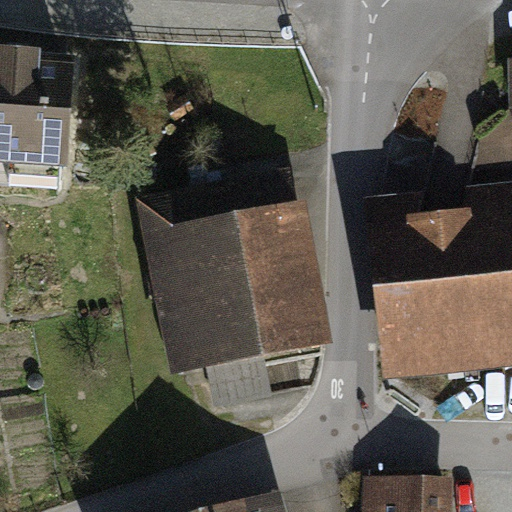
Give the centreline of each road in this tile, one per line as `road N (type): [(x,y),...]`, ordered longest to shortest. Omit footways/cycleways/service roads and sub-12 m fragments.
road 1 (residential): [(374,0),(332,429)]
road 2 (residential): [(332,429),(272,465),(125,511)]
road 3 (residential): [(332,429),(511,452)]
